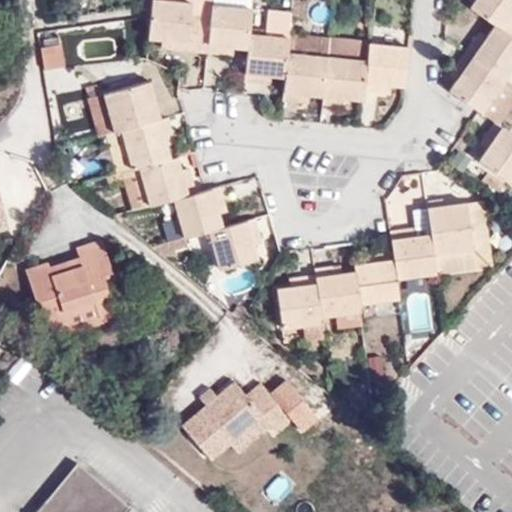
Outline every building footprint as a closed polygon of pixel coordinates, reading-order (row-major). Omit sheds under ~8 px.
[(192,1),(177,0),(152,0),(151,15),(149,38),(161,39),(167,39),(167,48),(207,52),(211,15),(191,13),(192,1)] [(511,0),(473,0),(470,4),(497,22),(504,27),(511,15),(511,0)] [(192,1),(191,13),(211,15),(212,3),(192,1)] [(249,32),(251,7),(212,3),(211,15),(207,52),(228,54),(229,45),(234,45),(247,47),(249,32)] [(485,39),(478,34),(467,51),(505,77),(511,66),(511,32),(504,27),(497,22),(488,35),(485,39)] [(488,35),(482,29),(478,34),(485,39),(488,35)] [(249,32),(247,47),(244,81),(266,83),(267,74),(272,75),(285,76),(288,51),(288,46),(289,36),(249,32)] [(329,37),(289,34),(289,36),(288,46),(288,51),(328,55),(329,37)] [(369,41),(329,37),(328,55),(367,58),(369,41)] [(409,44),(369,41),(367,58),(364,89),(385,92),(386,84),(391,85),(406,86),(409,44)] [(62,75),(59,51),(41,53),(45,78),(62,75)] [(288,51),(285,76),(283,99),(304,101),(304,94),(310,94),(324,95),(328,55),(288,51)] [(459,76),(450,88),(480,109),(482,111),(505,77),(467,51),(455,67),(461,73),(459,76)] [(324,95),(323,103),(345,105),(345,97),(351,98),(363,98),(364,89),(367,58),(328,55),(324,95)] [(455,67),(452,71),(459,76),(461,73),(455,67)] [(511,82),(505,77),(482,111),(496,121),(511,98),(511,82)] [(156,98),(151,79),(143,81),(148,99),(156,98)] [(148,99),(143,81),(104,92),(114,130),(122,128),(161,117),(156,98),(148,99)] [(104,92),(89,96),(99,134),(106,132),(114,130),(104,92)] [(165,136),(174,133),(169,115),(161,117),(122,128),(133,167),(140,165),(171,157),(167,142),(165,136)] [(479,158),(511,181),(511,179),(511,131),(496,121),(485,136),(491,141),(488,146),(479,158)] [(121,171),(133,167),(122,128),(114,130),(106,132),(117,172),(121,171)] [(167,142),(176,140),(174,133),(165,136),(167,142)] [(485,136),(482,141),(488,146),(491,141),(485,136)] [(182,167),(179,154),(171,157),(140,165),(142,172),(151,204),(175,197),(197,191),(192,171),(183,173),(182,167)] [(121,171),(123,177),(142,172),(140,165),(133,167),(121,171)] [(182,167),(183,173),(192,171),(190,165),(182,167)] [(197,191),(175,197),(186,236),(198,233),(209,230),(223,225),(220,212),(218,206),(227,204),(221,184),(205,189),(197,191)] [(443,204),(443,197),(426,199),(427,207),(443,204)] [(468,210),(473,249),(490,247),(483,199),(467,201),(468,210)] [(449,204),(450,212),(468,210),(467,201),(449,204)] [(220,212),(228,209),(227,204),(218,206),(220,212)] [(436,274),(493,267),(490,247),(473,249),(468,210),(450,212),(449,204),(443,204),(427,207),(431,232),(436,271),(436,274)] [(254,238),(262,236),(257,216),(223,225),(209,230),(220,267),(259,256),(256,243),(254,238)] [(412,235),(411,226),(390,229),(391,237),(393,249),(396,277),(436,271),(431,232),(418,234),(412,235)] [(209,270),(220,267),(209,230),(198,233),(209,270)] [(105,283),(102,274),(111,270),(101,241),(75,248),(78,258),(80,265),(51,275),(49,268),(47,263),(24,271),(45,333),(67,326),(65,318),(96,308),(99,316),(115,311),(105,283)] [(368,262),(354,263),(355,270),(359,302),(399,297),(396,277),(393,249),(373,252),(373,261),(368,262)] [(78,258),(49,268),(51,275),(80,265),(78,258)] [(334,264),(314,267),(315,275),(321,314),(336,312),(358,309),(360,309),(359,302),(355,270),(341,271),(335,272),(334,264)] [(105,283),(115,280),(111,270),(102,274),(105,283)] [(277,288),(282,327),(303,324),(319,322),(321,321),(321,314),(315,275),(296,277),(296,285),(290,286),(277,288)] [(429,296),(407,297),(409,333),(432,331),(429,296)] [(70,332),(117,318),(115,311),(99,316),(96,308),(65,318),(67,326),(70,332)] [(359,324),(358,309),(336,312),(337,327),(359,324)] [(305,339),(321,337),(319,322),(303,324),(305,339)] [(386,356),(366,359),(370,383),(389,380),(386,356)] [(234,381),(215,396),(204,406),(181,425),(208,459),(227,443),(261,415),(268,424),(273,430),(289,417),(260,382),(245,394),(234,381)] [(209,388),(198,398),(204,406),(215,396),(209,388)] [(227,443),(234,452),(268,424),(261,415),(227,443)] [(95,475),(81,463),(52,499),(66,511),(95,475)] [(128,511),(133,506),(95,475),(66,511),(52,499),(40,511),(128,511)]
